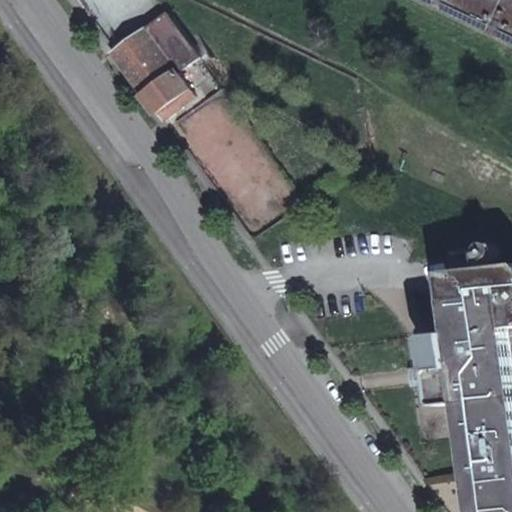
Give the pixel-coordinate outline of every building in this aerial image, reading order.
[(511,0),(429,0),(511,39),(511,0)] [(174,14),(118,54),(167,120),(200,96),(195,89),(216,75),(209,64),(214,60),(197,36),(192,40),(174,14)] [(221,94),(175,126),(247,232),(277,211),(267,197),(261,201),(247,181),(268,167),(288,195),(290,193),(221,94)] [(511,511),(511,263),(484,267),(487,295),(452,299),(456,332),(438,333),(434,338),(437,365),(441,369),(443,376),(439,381),(441,400),(445,403),(464,402),(466,415),(470,461),(475,511),(511,511)] [(484,267),(449,271),(452,299),(487,295),(484,267)]
